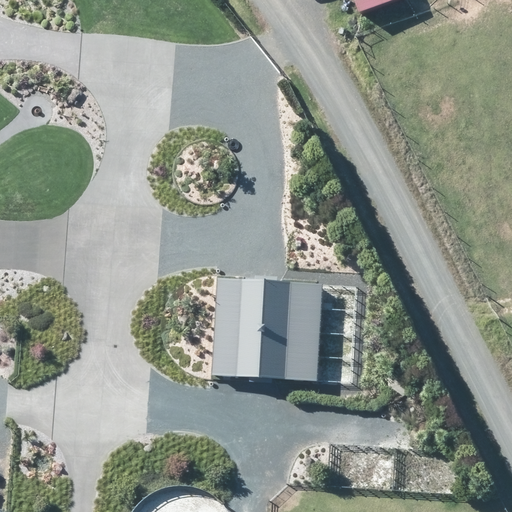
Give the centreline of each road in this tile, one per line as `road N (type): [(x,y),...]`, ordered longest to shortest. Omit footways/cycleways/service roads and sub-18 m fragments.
road 1 (unclassified): [(511,454),(265,0)]
road 2 (unknown): [(82,511),(120,111)]
